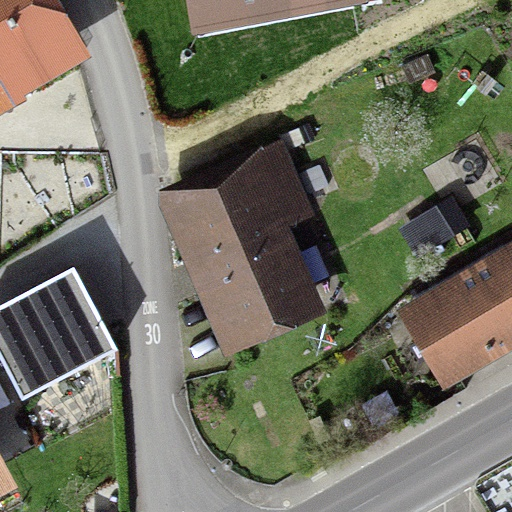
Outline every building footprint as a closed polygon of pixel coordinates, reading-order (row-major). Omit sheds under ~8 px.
[(0,0),(0,76),(68,38),(46,0),(0,0)] [(304,305),(270,229),(306,213),(275,143),(179,185),(243,331),(304,305)] [(511,250),(498,259),(511,282),(511,250)] [(453,371),(511,335),(511,282),(498,259),(416,307),(453,371)] [(115,348),(73,266),(0,303),(0,356),(21,397),(115,348)]
